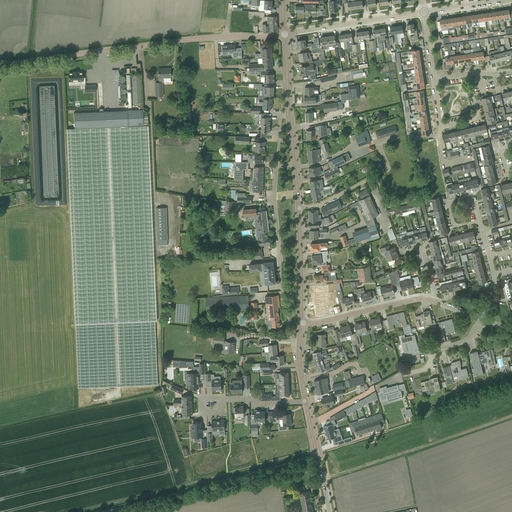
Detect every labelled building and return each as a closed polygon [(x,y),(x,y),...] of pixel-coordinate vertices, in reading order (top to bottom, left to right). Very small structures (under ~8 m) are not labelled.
[(261,1),(261,0),(246,0),(247,0),(251,0),(251,5),(261,5),(261,9),(272,9),(272,1),(266,0),(266,1),(261,1)] [(342,0),(336,0),(335,0),(335,2),(329,2),(330,6),(329,6),(330,11),(330,12),(339,11),(338,7),(343,6),(343,4),(342,0)] [(354,0),(347,0),(349,10),(356,9),(354,0)] [(363,8),(362,3),(361,0),(354,0),(356,9),(363,8)] [(296,13),(304,13),(304,10),(316,10),(316,4),(314,4),(310,4),(304,4),(304,6),(296,5),(296,13)] [(326,8),(324,8),(323,5),(318,5),(319,16),(327,15),(326,8)] [(487,13),(484,13),(485,21),(488,20),(489,25),(492,24),(490,12),(487,13)] [(484,13),(477,14),(479,25),(485,24),(485,21),(484,13)] [(270,22),(270,26),(267,26),(266,24),(262,24),(262,32),(277,31),(277,16),(268,17),(268,22),(270,22)] [(465,16),(459,17),(460,25),(463,24),(464,29),(467,29),(465,16)] [(455,17),(452,18),(453,26),(454,28),(457,27),(457,28),(460,28),(460,25),(459,17),(455,18),(455,17)] [(450,18),(446,19),(447,26),(448,30),(454,29),(454,28),(453,26),(452,18),(450,18)] [(447,26),(446,19),(440,20),(441,31),(448,30),(447,26)] [(418,39),(416,27),(414,27),(413,24),(407,25),(408,30),(408,33),(413,32),(414,36),(410,36),(410,39),(411,40),(418,39)] [(399,43),(396,26),(390,27),(391,34),(394,34),(395,44),(399,43)] [(381,43),(379,29),(373,30),(374,37),(377,36),(379,50),(382,50),(381,43)] [(339,49),(340,57),(340,58),(344,57),(343,49),(348,48),(345,34),(339,35),(340,40),(340,42),(341,49),(339,49)] [(334,36),(327,37),(329,47),(332,46),(332,48),(336,47),(334,36)] [(329,47),(327,37),(320,38),(322,49),(323,49),(323,50),(329,49),(329,47)] [(312,47),(311,43),(306,44),(305,40),(297,41),(298,49),(312,47)] [(450,46),(450,44),(448,44),(443,45),(444,48),(448,48),(448,51),(448,57),(445,57),(446,64),(453,63),(451,50),(450,46)] [(235,45),(222,46),(223,50),(223,51),(227,51),(228,51),(228,54),(233,54),(233,58),(242,58),(241,48),(235,48),(235,45)] [(272,57),(271,48),(265,48),(265,45),(260,45),(260,49),(262,49),(262,57),(272,57)] [(503,46),(500,47),(503,60),(509,58),(508,51),(505,52),(503,46)] [(476,47),(476,48),(478,60),(484,59),(483,51),(480,52),(479,47),(476,47)] [(494,51),(497,61),(503,60),(500,47),(496,48),(497,50),(494,51)] [(454,50),(451,50),(453,63),(459,62),(458,55),(455,56),(454,50)] [(497,61),(494,51),(488,52),(491,63),(497,61)] [(299,53),(300,61),(307,60),(307,57),(310,56),(309,52),(299,53)] [(272,58),(272,57),(262,57),(263,63),(252,64),(249,64),(249,71),(252,71),(258,70),(263,70),(263,68),(273,68),(272,58)] [(315,74),(314,69),(315,69),(315,67),(321,66),(320,60),(313,61),(312,61),(307,62),(308,66),(301,67),(302,75),(310,74),(310,75),(315,74)] [(334,74),(342,72),(342,67),(327,71),(328,76),(334,74)] [(158,83),(155,83),(155,96),(163,96),(162,83),(164,83),(163,82),(170,81),(170,77),(172,76),(171,70),(170,70),(170,69),(163,69),(158,69),(158,83)] [(363,72),(362,69),(351,71),(352,76),(354,75),(355,78),(362,76),(361,72),(363,72)] [(274,74),(270,74),(270,71),(265,71),(261,71),(261,82),(269,82),(274,82),(274,74)] [(68,73),(68,82),(81,81),(81,84),(85,84),(84,78),(82,78),(82,73),(78,73),(78,72),(72,72),(72,73),(68,73)] [(320,78),(321,83),(336,79),(334,74),(328,76),(320,78)] [(131,75),(132,103),(142,103),(140,75),(131,75)] [(424,81),(416,82),(417,85),(413,86),(413,89),(417,89),(425,88),(424,81)] [(358,85),(348,86),(350,100),(360,98),(358,85)] [(268,95),(273,95),(274,87),(264,87),(264,97),(268,97),(268,95)] [(305,87),(305,95),(318,95),(318,87),(314,87),(310,87),(305,87)] [(505,104),(511,102),(508,92),(502,94),(505,104)] [(318,95),(305,95),(305,104),(317,104),(317,103),(319,103),(321,101),(321,95),(320,95),(318,95)] [(263,110),(266,110),(271,110),(271,106),(272,106),(272,99),(269,99),(269,97),(268,97),(264,97),(260,97),(260,104),(263,104),(263,110)] [(414,105),(418,105),(418,104),(425,103),(424,97),(417,98),(417,101),(414,102),(414,105)] [(482,99),(483,105),(491,103),(490,97),(482,99)] [(323,104),(324,112),(338,110),(337,102),(323,104)] [(493,109),(491,103),(483,105),(485,111),(493,109)] [(497,115),(496,108),(493,109),(485,111),(486,117),(494,115),(497,115)] [(156,321),(147,115),(143,116),(142,110),(74,113),(74,128),(66,129),(70,208),(78,388),(157,385),(155,321),(156,321)] [(414,118),(416,118),(427,116),(426,110),(419,111),(419,114),(413,115),(414,118)] [(306,113),(306,122),(317,121),(316,117),(316,112),(312,112),(306,113)] [(262,119),(262,125),(270,125),(270,117),(265,117),(266,113),(260,113),(254,113),(254,117),(258,117),(258,119),(262,119)] [(494,115),(486,117),(488,124),(496,122),(498,121),(498,118),(495,119),(494,115)] [(270,125),(262,125),(261,130),(258,130),(258,136),(265,136),(265,132),(270,132),(270,125)] [(316,130),(306,131),(307,140),(316,139),(316,135),(320,135),(320,136),(325,136),(325,135),(327,134),(326,125),(319,125),(320,130),(316,130)] [(482,135),(479,126),(473,127),(475,136),(475,137),(482,135)] [(475,136),(473,127),(467,129),(469,138),(475,136)] [(388,136),(385,128),(375,132),(378,139),(388,136)] [(455,132),(457,141),(458,146),(460,146),(459,142),(463,141),(462,138),(463,138),(461,130),(461,129),(460,129),(456,130),(457,131),(457,130),(457,131),(455,132)] [(467,129),(461,130),(463,138),(464,137),(465,140),(469,139),(469,138),(467,129)] [(367,130),(355,134),(356,140),(358,146),(360,146),(371,142),(367,130)] [(509,130),(503,132),(505,139),(511,138),(511,136),(509,130)] [(448,133),(450,141),(451,143),(456,142),(457,141),(455,132),(448,133)] [(503,132),(497,133),(499,141),(505,139),(503,132)] [(499,141),(497,133),(491,135),(493,142),(499,141)] [(256,152),(264,152),(265,142),(256,142),(256,147),(253,147),(253,152),(256,152)] [(325,142),(321,144),(323,152),(329,150),(327,142),(325,142)] [(481,147),(483,153),(490,152),(489,145),(481,147)] [(319,155),(320,155),(320,149),(313,150),(308,150),(308,162),(317,162),(320,161),(320,157),(319,157),(319,155)] [(483,153),(484,160),(492,158),(490,152),(483,153)] [(333,171),(338,169),(337,166),(350,160),(347,153),(328,162),(331,169),(323,172),(324,175),(333,171)] [(382,168),(379,160),(373,163),(377,171),(382,168)] [(248,169),(248,162),(246,162),(241,162),(235,162),(235,163),(235,172),(243,172),(243,169),(245,169),(248,169)] [(263,180),(263,167),(254,167),(254,170),(251,170),(250,171),(250,176),(253,176),(253,180),(263,180)] [(320,167),(309,168),(310,176),(318,175),(317,170),(320,170),(320,167)] [(341,167),(338,169),(333,171),(324,175),(327,180),(343,172),(341,167)] [(464,179),(467,189),(473,188),(471,180),(470,177),(464,179)] [(494,177),(487,178),(488,185),(496,183),(494,177)] [(309,181),(312,192),(324,190),(330,189),(329,186),(323,187),(322,179),(309,181)] [(467,189),(464,179),(458,180),(459,183),(460,191),(467,189)] [(254,187),(254,192),(263,192),(263,180),(253,180),(250,180),(250,187),(254,187)] [(510,191),(508,184),(501,185),(503,190),(503,193),(510,191)] [(481,189),(482,196),(489,194),(489,191),(494,190),(493,186),(481,189)] [(324,190),(312,192),(313,201),(322,199),(321,196),(331,194),(330,189),(324,190)] [(359,193),(361,199),(369,195),(366,189),(359,193)] [(482,196),(484,202),(491,200),(495,199),(493,193),(489,194),(482,196)] [(378,215),(370,196),(365,198),(358,201),(363,211),(361,212),(362,215),(368,228),(371,237),(374,236),(379,235),(373,217),(378,215)] [(329,214),(343,208),(341,205),(339,200),(321,208),(324,216),(329,214)] [(225,205),(224,212),(234,213),(235,208),(233,208),(234,202),(226,201),(225,205)] [(419,202),(412,204),(414,210),(421,208),(419,202)] [(157,240),(157,245),(167,245),(167,240),(166,208),(156,208),(157,240)] [(256,215),(256,212),(255,208),(243,210),(243,209),(244,216),(244,217),(253,216),(256,215)] [(308,210),(309,218),(321,217),(321,215),(318,215),(318,210),(308,210)] [(268,225),(266,211),(262,211),(260,211),(260,212),(256,212),(256,215),(253,216),(254,220),(256,229),(259,228),(259,226),(268,225)] [(309,227),(320,227),(320,224),(326,223),(329,222),(329,223),(333,221),(330,216),(325,218),(324,219),(321,219),(321,217),(309,218),(309,222),(308,222),(308,225),(309,225),(309,227)] [(268,238),(267,231),(269,231),(268,225),(259,226),(259,228),(256,229),(258,229),(260,239),(259,239),(260,246),(265,245),(270,244),(269,238),(268,238)] [(329,230),(331,235),(339,232),(337,228),(337,227),(329,230)] [(391,228),(386,230),(390,240),(395,238),(391,228)] [(318,234),(326,234),(326,229),(322,230),(322,229),(316,229),(316,230),(310,230),(310,238),(319,238),(318,234)] [(428,239),(427,234),(426,229),(419,231),(422,241),(428,239)] [(422,241),(419,231),(417,231),(417,230),(413,231),(416,242),(422,241)] [(410,233),(407,234),(410,244),(416,242),(413,231),(410,232),(410,233)] [(410,244),(407,234),(407,233),(405,234),(405,235),(401,236),(402,238),(398,239),(400,245),(403,245),(404,245),(405,246),(407,245),(407,244),(410,244)] [(340,237),(343,246),(348,244),(345,235),(340,237)] [(502,238),(500,238),(502,247),(508,246),(506,239),(503,239),(502,238)] [(429,242),(430,248),(438,246),(441,245),(439,239),(429,242)] [(320,248),(327,247),(327,243),(315,244),(310,244),(311,251),(320,250),(320,248)] [(386,258),(388,261),(399,257),(394,247),(390,249),(389,245),(384,247),(380,249),(382,253),(385,251),(388,257),(386,258)] [(254,249),(255,259),(263,258),(262,251),(259,252),(259,249),(254,249)] [(315,255),(311,256),(312,260),(313,265),(318,264),(321,264),(320,260),(325,260),(325,259),(324,255),(326,255),(328,254),(328,251),(326,251),(325,251),(320,252),(314,252),(315,255)] [(471,253),(473,259),(480,257),(478,251),(471,253)] [(432,254),(434,260),(441,258),(440,255),(443,254),(442,252),(439,252),(432,254)] [(471,264),(471,266),(481,264),(480,257),(473,259),(473,263),(472,263),(472,264),(471,264)] [(434,260),(435,266),(442,265),(445,264),(444,258),(441,259),(441,258),(434,260)] [(249,265),(250,272),(262,270),(263,278),(265,278),(265,284),(275,283),(273,262),(249,265)] [(483,270),(481,264),(471,266),(472,269),(475,268),(476,272),(483,270)] [(325,265),(321,265),(322,273),(330,272),(330,265),(325,265)] [(358,269),(360,282),(371,280),(369,267),(358,269)] [(374,279),(385,274),(383,269),(371,274),(374,279)] [(476,278),(477,278),(485,276),(483,270),(476,272),(477,275),(475,276),(476,278)] [(314,276),(314,282),(336,280),(336,275),(331,276),(331,275),(331,273),(322,274),(323,275),(314,276)] [(398,274),(394,275),(396,284),(400,283),(402,290),(405,289),(413,287),(411,279),(400,281),(398,274)] [(466,287),(467,287),(464,276),(458,278),(460,289),(463,288),(464,289),(466,288),(466,287)] [(487,281),(487,279),(486,278),(485,278),(485,276),(477,278),(479,284),(478,284),(479,288),(484,287),(483,283),(486,282),(487,282),(487,281)] [(460,289),(458,278),(454,279),(454,282),(452,283),(454,290),(460,289)] [(446,284),(445,282),(439,283),(440,286),(442,293),(448,292),(446,284)] [(339,283),(334,283),(336,290),(338,298),(339,303),(343,302),(344,306),(355,304),(354,302),(355,302),(355,301),(354,301),(353,296),(352,294),(351,293),(348,294),(348,295),(348,297),(343,299),(341,289),(339,283)] [(452,283),(446,284),(448,292),(454,290),(452,283)] [(394,294),(392,285),(381,288),(382,294),(382,295),(383,295),(383,297),(394,294)] [(227,286),(222,287),(223,295),(239,293),(238,287),(227,288),(227,286)] [(360,289),(356,290),(357,292),(358,297),(362,296),(363,302),(372,299),(371,296),(375,296),(374,291),(370,292),(365,293),(364,291),(361,291),(360,289)] [(272,296),(265,296),(267,315),(267,320),(266,320),(267,328),(272,328),(272,327),(280,327),(278,307),(280,307),(278,295),(272,296)] [(206,297),(207,312),(249,310),(249,296),(206,297)] [(417,321),(418,327),(432,324),(432,323),(432,320),(429,311),(423,312),(424,315),(422,316),(422,315),(415,316),(416,320),(416,321),(417,321)] [(387,320),(383,321),(385,326),(385,327),(386,331),(393,329),(392,326),(392,323),(398,321),(399,321),(401,320),(402,326),(405,334),(412,333),(410,323),(407,324),(405,317),(404,312),(395,314),(395,315),(393,316),(393,315),(386,316),(387,320)] [(375,319),(370,320),(371,325),(372,329),(373,333),(374,332),(377,332),(376,328),(382,327),(381,323),(379,318),(376,319),(376,318),(375,318),(375,319)] [(441,332),(442,334),(438,335),(440,342),(445,341),(443,334),(455,331),(453,325),(454,325),(453,323),(452,319),(438,322),(441,332)] [(365,324),(366,324),(365,323),(364,322),(355,324),(356,329),(357,333),(367,331),(365,324)] [(348,340),(347,336),(352,335),(351,330),(350,325),(340,328),(342,337),(339,338),(340,340),(341,341),(348,340)] [(404,334),(400,335),(402,345),(407,344),(408,350),(404,351),(406,357),(414,355),(413,352),(417,351),(416,347),(418,346),(415,335),(405,337),(404,334)] [(229,352),(233,353),(235,342),(226,341),(226,343),(224,343),(224,336),(214,335),(213,343),(225,345),(224,348),(223,348),(222,353),(228,354),(229,352)] [(326,346),(325,335),(317,335),(318,346),(326,346)] [(358,348),(357,346),(355,336),(351,337),(353,347),(354,347),(356,355),(359,355),(358,348)] [(270,355),(273,355),(277,354),(276,344),(268,345),(269,352),(265,352),(265,355),(269,355),(270,355)] [(482,353),(478,354),(481,364),(485,363),(485,362),(488,361),(490,366),(496,364),(493,354),(492,349),(482,352),(482,353)] [(313,353),(314,359),(322,357),(321,354),(326,353),(325,350),(313,353)] [(481,364),(478,354),(477,351),(470,353),(474,368),(472,368),(473,373),(474,376),(483,374),(481,364)] [(284,364),(283,355),(278,356),(277,354),(273,355),(270,355),(271,361),(276,361),(276,365),(284,364)] [(316,366),(326,364),(327,363),(328,363),(327,360),(330,359),(330,356),(326,357),(326,359),(323,360),(322,357),(314,359),(316,366)] [(469,377),(466,368),(461,369),(460,366),(461,366),(460,360),(451,363),(452,366),(449,367),(449,366),(443,367),(444,372),(446,380),(447,384),(453,382),(453,380),(458,379),(458,380),(462,379),(469,377)] [(326,364),(316,366),(318,373),(330,369),(329,364),(326,364)] [(349,371),(344,372),(346,380),(345,380),(346,382),(347,387),(365,383),(363,376),(351,379),(349,371)] [(289,384),(289,372),(279,373),(274,373),(274,378),(279,377),(279,385),(289,384)] [(200,381),(199,375),(198,376),(198,373),(186,373),(186,380),(189,380),(189,389),(193,389),(194,389),(197,389),(198,388),(199,388),(199,381),(200,381)] [(214,379),(214,374),(210,374),(210,373),(205,374),(205,381),(212,380),(212,390),(216,390),(216,391),(220,391),(220,390),(221,390),(221,385),(222,385),(223,385),(222,380),(221,380),(215,380),(214,379)] [(433,388),(434,392),(441,390),(437,377),(431,378),(431,380),(421,382),(423,391),(433,388)] [(314,381),(317,394),(329,392),(328,387),(328,386),(325,387),(324,385),(328,384),(327,378),(314,381)] [(242,392),(242,382),(235,382),(235,383),(231,383),(231,392),(242,392)] [(332,385),(334,390),(344,388),(344,387),(347,387),(346,382),(343,382),(332,385)] [(290,396),(289,384),(279,385),(280,392),(275,392),(275,397),(280,396),(290,396)] [(181,394),(183,389),(172,385),(170,389),(181,394)] [(380,392),(378,392),(381,401),(388,399),(388,401),(399,398),(398,396),(401,395),(402,395),(401,391),(400,390),(399,391),(397,385),(392,386),(393,388),(387,389),(387,388),(386,386),(379,388),(380,392)] [(192,404),(192,396),(182,396),(182,400),(176,400),(176,401),(173,401),(173,405),(182,404),(192,404)] [(336,402),(335,400),(334,399),(333,399),(332,396),(321,399),(323,406),(325,406),(326,407),(330,406),(330,405),(334,404),(334,403),(335,403),(336,402)] [(192,415),(192,404),(182,404),(182,412),(179,412),(179,414),(174,414),(174,419),(183,418),(183,415),(192,415)] [(244,415),(243,406),(244,406),(240,406),(240,407),(235,407),(235,408),(234,408),(234,412),(235,412),(235,417),(242,416),(243,422),(245,422),(245,424),(250,424),(249,414),(244,415)] [(265,421),(265,411),(260,411),(260,410),(256,410),(256,412),(254,412),(255,420),(251,420),(251,430),(258,430),(258,422),(265,421)] [(343,410),(334,415),(336,419),(344,414),(345,416),(346,415),(343,410)] [(373,419),(377,429),(382,427),(381,422),(385,421),(382,412),(376,414),(377,418),(373,419)] [(281,426),(279,426),(279,431),(289,430),(288,425),(291,425),(290,414),(285,415),(279,415),(280,419),(281,426)] [(366,418),(370,431),(377,429),(373,419),(371,420),(369,417),(366,418)] [(363,433),(370,431),(366,418),(363,419),(363,422),(360,423),(363,433)] [(327,426),(323,427),(325,433),(334,430),(333,426),(336,425),(334,419),(326,422),(327,426)] [(226,430),(225,424),(224,424),(224,420),(219,420),(219,421),(211,421),(212,431),(220,431),(220,435),(225,435),(224,430),(225,430),(226,430)] [(356,430),(357,435),(363,433),(360,423),(356,424),(355,421),(350,423),(353,431),(356,430)] [(192,437),(201,437),(201,435),(203,435),(203,426),(201,426),(201,422),(193,422),(193,431),(191,431),(192,437)] [(334,430),(325,433),(327,439),(332,438),(333,443),(343,440),(341,435),(340,435),(339,434),(336,435),(334,430)] [(312,511),(309,491),(300,493),(303,511),(312,511)]
